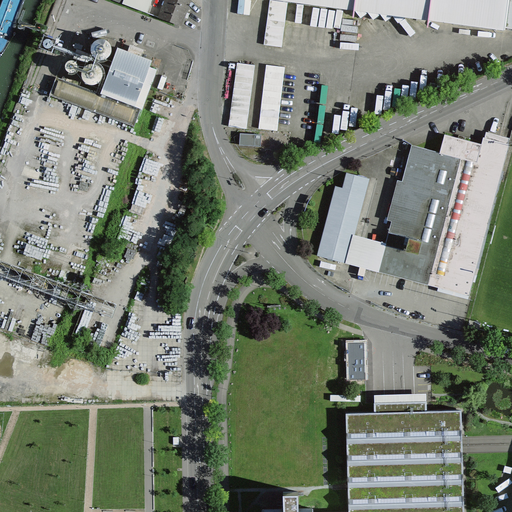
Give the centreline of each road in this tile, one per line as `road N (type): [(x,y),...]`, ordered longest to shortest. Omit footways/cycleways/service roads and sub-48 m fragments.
road 1 (residential): [(511,357),(356,313),(292,263)]
road 2 (secondary): [(511,74),(296,175)]
road 3 (secondary): [(204,292),(197,335),(202,511)]
road 4 (residential): [(213,0),(207,76),(224,151)]
